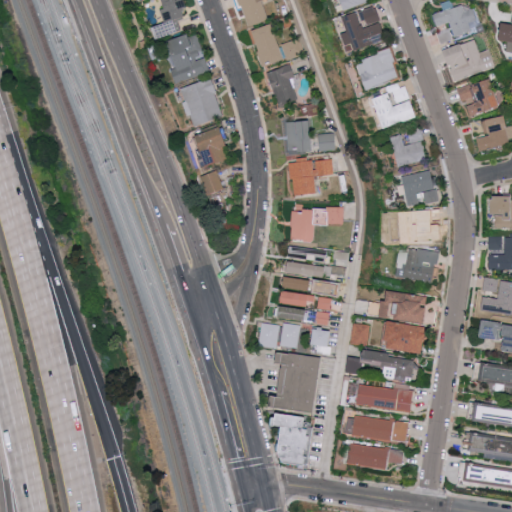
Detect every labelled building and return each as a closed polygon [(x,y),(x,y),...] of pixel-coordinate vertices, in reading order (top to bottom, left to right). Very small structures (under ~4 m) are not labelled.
[(161,0),(165,8),(161,10),(166,23),(155,27),(159,38),(182,30),(179,20),(185,17),(182,9),(188,7),(185,0),(161,0)] [(262,0),(239,0),(246,26),(268,20),(262,0)] [(340,0),(343,10),(372,1),(372,0),(340,0)] [(478,27),(474,9),(463,12),(461,5),(452,7),(450,0),(449,0),(443,2),(445,10),(433,13),(436,26),(451,22),(454,34),(478,27)] [(387,39),(375,5),(343,17),(348,32),(344,33),(351,52),(387,39)] [(511,16),(511,23),(503,22),(501,40),(506,40),(505,51),(511,52),(511,16)] [(250,31),(264,63),(271,60),(272,63),(284,58),(270,23),(250,31)] [(438,33),(441,43),(450,40),(446,30),(438,33)] [(172,69),(176,82),(211,71),(206,54),(204,54),(197,32),(169,40),(177,67),(172,69)] [(488,49),(478,52),(474,39),(444,49),(454,80),(494,67),(488,49)] [(401,77),(391,49),(356,61),(366,89),(401,77)] [(280,106),(298,101),(292,78),(295,77),(291,65),(270,71),(280,106)] [(180,88),(193,126),(224,116),(212,78),(180,88)] [(468,106),(472,117),(500,106),(489,78),(473,85),(480,101),(468,106)] [(466,106),(478,100),(471,85),(459,92),(466,106)] [(372,98),(382,128),(416,116),(410,100),(392,106),(387,93),(372,98)] [(480,151),(509,145),(508,139),(511,137),(511,124),(508,126),(505,115),(483,120),(486,136),(477,138),(480,151)] [(289,151),(312,150),(311,120),(288,121),(289,151)] [(230,159),(223,127),(197,133),(204,165),(230,159)] [(398,166),(428,158),(420,129),(407,132),(410,143),(404,144),(402,134),(390,137),(398,166)] [(336,150),(336,133),(319,134),(320,150),(336,150)] [(334,173),(332,158),(291,162),(295,195),(318,192),(317,175),(334,173)] [(210,195),(225,188),(218,169),(202,176),(210,195)] [(402,174),(404,185),(400,186),(401,195),(406,194),(408,205),(437,201),(433,170),(402,174)] [(511,194),(494,195),(494,228),(511,228),(511,194)] [(292,239),(315,240),(315,224),(344,224),(344,209),(292,208),(292,239)] [(399,243),(443,241),(441,209),(398,210),(399,243)] [(502,236),(489,236),(489,253),(501,253),(501,248),(502,248),(502,236)] [(327,250),(290,246),(289,258),(326,261),(327,250)] [(438,252),(406,246),(401,277),(433,283),(438,252)] [(286,273),(324,277),(325,265),(287,261),(286,273)] [(285,287),(310,291),(312,280),(287,276),(285,287)] [(498,298),(483,296),(482,311),(511,313),(511,281),(500,280),(498,298)] [(316,295),(284,290),(283,303),(314,307),(316,295)] [(426,322),(428,307),(425,306),(427,295),(387,290),(385,303),(370,301),(369,315),(426,322)] [(330,309),(332,298),(321,296),(319,307),(330,309)] [(308,308),(280,305),(279,318),(307,320),(308,308)] [(316,324),(329,325),(330,312),(317,311),(316,324)] [(423,354),(428,327),(389,320),(384,347),(423,354)] [(502,321),(482,320),(482,337),(501,338),(502,321)] [(259,346),(277,348),(280,324),(262,322),(259,346)] [(280,345),(297,348),(301,325),(284,322),(280,345)] [(351,343),(367,346),(370,325),(354,322),(351,343)] [(313,344),(330,346),(332,329),(314,328),(313,344)] [(317,411),(323,356),(278,352),(277,363),(284,364),(280,395),(274,395),(273,407),(317,411)] [(363,352),(361,363),(383,366),(382,377),(406,381),(407,377),(417,378),(419,359),(363,352)] [(360,359),(348,358),(346,372),(359,374),(360,359)] [(473,379),(511,383),(511,366),(475,363),(473,379)] [(413,389),(359,385),(357,407),(412,410),(413,389)] [(511,406),(474,403),(472,421),(511,425),(511,406)] [(307,416),(275,412),(273,425),(286,426),(281,460),(308,464),(312,430),(306,429),(307,416)] [(353,436),(406,443),(409,422),(355,415),(353,436)] [(511,439),(471,435),(469,452),(511,456),(511,439)] [(402,464),(404,450),(350,444),(348,464),(387,469),(388,462),(402,464)] [(511,488),(511,467),(461,462),(458,481),(511,488)]
